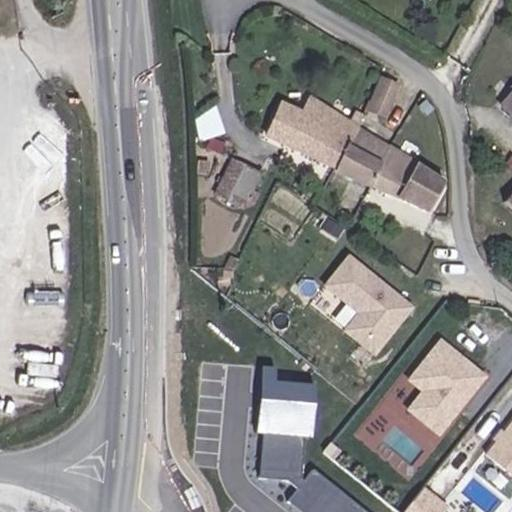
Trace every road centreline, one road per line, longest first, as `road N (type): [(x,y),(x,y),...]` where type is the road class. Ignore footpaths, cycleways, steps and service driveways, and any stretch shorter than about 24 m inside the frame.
road 1 (primary): [(115,0),(131,306),(130,469)]
road 2 (residential): [(511,301),(492,284),(468,229),(452,95),(301,0)]
road 3 (unknown): [(271,511),(233,471),(233,369)]
